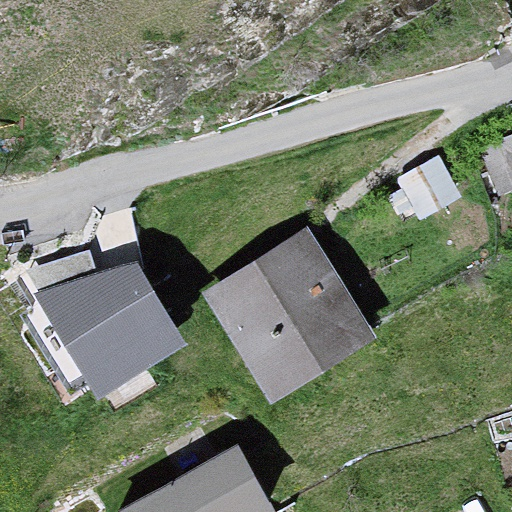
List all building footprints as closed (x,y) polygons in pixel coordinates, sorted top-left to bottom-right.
[(446,158),(401,184),(428,230),(473,204),(446,158)] [(312,233),(210,301),(288,418),(390,350),(312,233)] [(99,259),(40,278),(48,303),(107,283),(99,259)] [(153,274),(51,308),(122,416),(211,362),(153,274)] [(236,457),(136,511),(247,511),(262,504),(236,457)]
